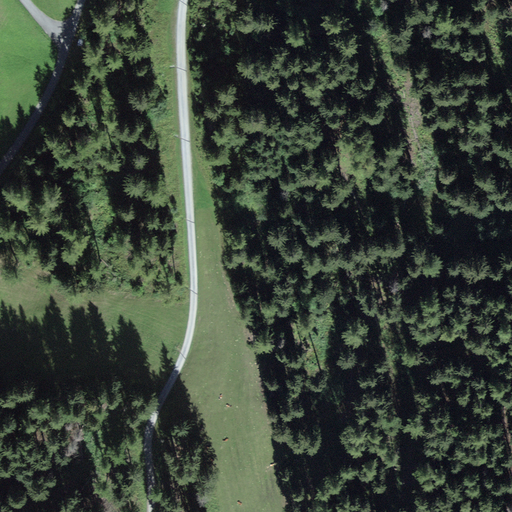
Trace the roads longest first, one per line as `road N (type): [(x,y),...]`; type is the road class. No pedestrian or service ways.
road 1 (track): [(150,511),(147,430),(187,345),(194,289),(183,0)]
road 2 (unclassified): [(80,0),(37,113),(0,164)]
